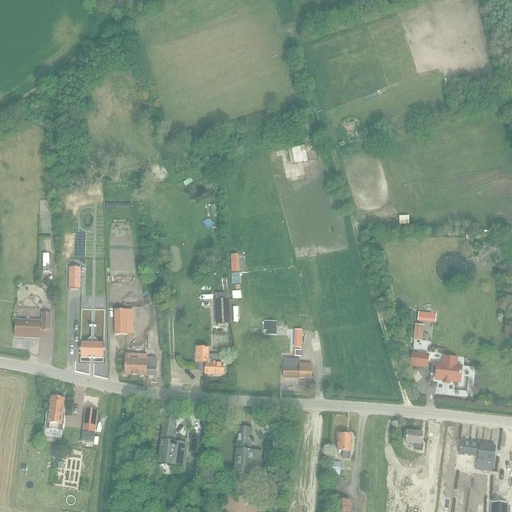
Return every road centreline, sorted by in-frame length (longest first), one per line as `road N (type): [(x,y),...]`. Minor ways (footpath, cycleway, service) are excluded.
road 1 (unclassified): [(511,422),(129,390),(0,365)]
road 2 (track): [(407,412),(327,137),(277,0)]
